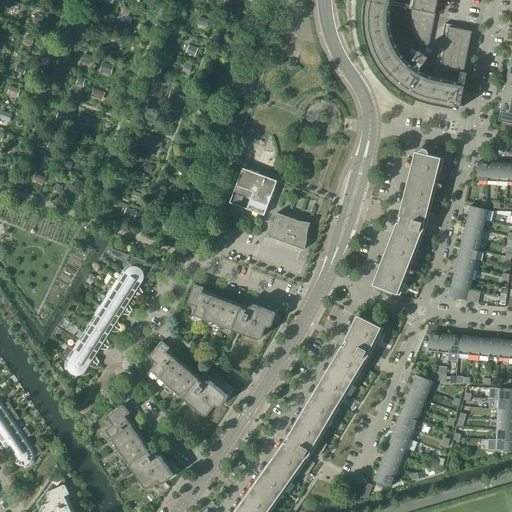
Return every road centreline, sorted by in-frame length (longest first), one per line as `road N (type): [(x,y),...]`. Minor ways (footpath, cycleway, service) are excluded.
road 1 (residential): [(208,469),(149,415),(126,366),(177,268),(193,265)]
road 2 (tertiary): [(208,469),(309,307)]
road 3 (residential): [(420,312),(465,141)]
road 4 (residential): [(356,475),(420,312)]
road 5 (tertiary): [(326,274),(369,129)]
road 6 (residential): [(465,141),(493,0)]
road 7 (tertiary): [(369,129),(366,100),(329,37),(323,0)]
road 8 (residential): [(309,307),(193,265)]
